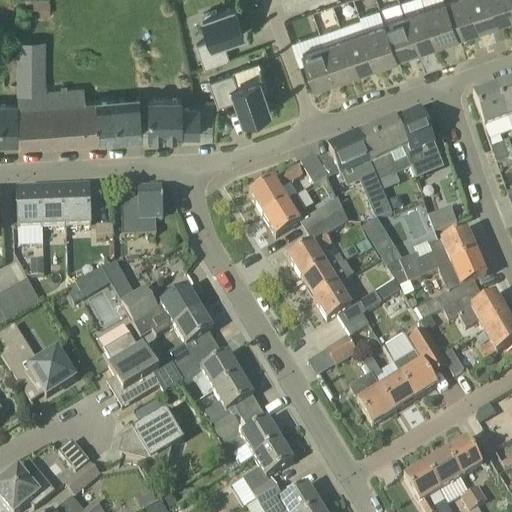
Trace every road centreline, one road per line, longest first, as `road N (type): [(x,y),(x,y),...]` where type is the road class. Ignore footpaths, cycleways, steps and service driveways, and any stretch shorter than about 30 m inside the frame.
road 1 (residential): [(349,478),(201,234),(190,168)]
road 2 (residential): [(511,268),(443,88)]
road 3 (residential): [(0,176),(190,168)]
road 4 (residential): [(349,478),(511,381)]
road 5 (residential): [(315,130),(443,88)]
road 6 (residential): [(190,168),(234,161),(315,130)]
road 7 (residential): [(0,469),(85,421),(101,445)]
road 8 (residential): [(315,130),(271,13)]
